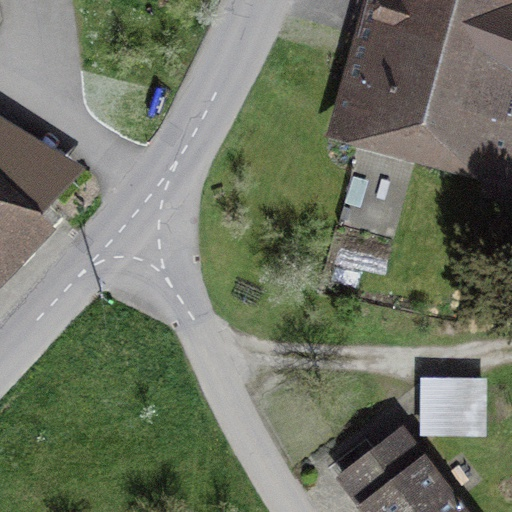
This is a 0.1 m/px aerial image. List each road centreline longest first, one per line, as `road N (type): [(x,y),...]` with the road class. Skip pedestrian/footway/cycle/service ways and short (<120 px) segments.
road 1 (unclassified): [(130,219),(293,511)]
road 2 (tertiary): [(254,0),(183,146),(130,219)]
road 3 (tertiary): [(130,219),(0,362)]
